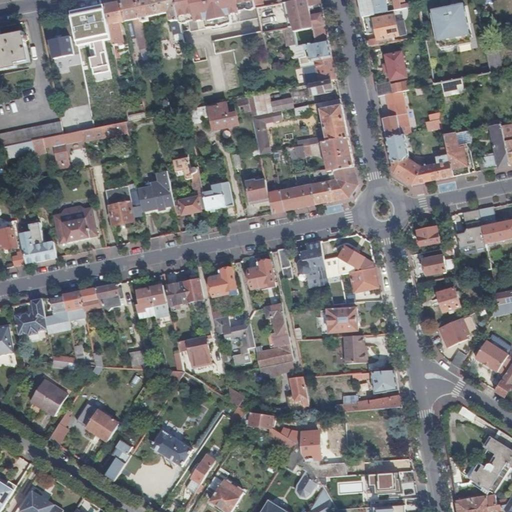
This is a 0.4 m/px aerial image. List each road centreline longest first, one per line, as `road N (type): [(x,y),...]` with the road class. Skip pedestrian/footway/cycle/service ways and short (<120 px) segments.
road 1 (residential): [(364,214),(0,289)]
road 2 (residential): [(339,0),(379,194)]
road 3 (residential): [(0,427),(133,511)]
road 4 (residential): [(386,230),(414,377)]
road 5 (residential): [(414,377),(437,511)]
